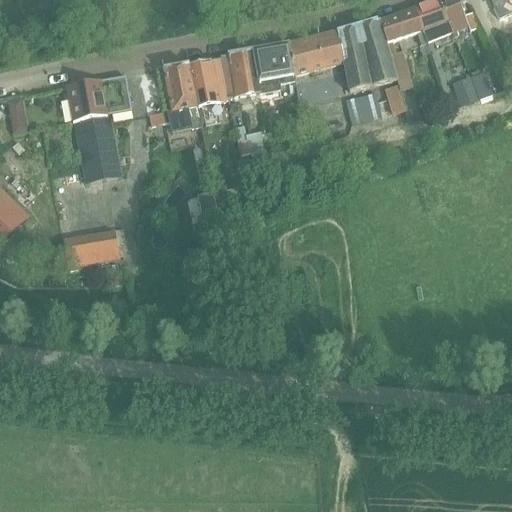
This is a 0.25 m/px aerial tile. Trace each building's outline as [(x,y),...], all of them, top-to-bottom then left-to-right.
[(446,0),(440,3),(452,37),(453,39),(458,37),(456,32),(467,28),(463,19),(455,0),(446,0)] [(511,0),(488,0),(494,11),(509,4),(511,9),(511,0)] [(413,11),(427,46),(427,47),(452,37),(440,3),(439,1),(422,8),(413,11)] [(380,23),(379,23),(386,47),(400,43),(417,37),(421,49),(427,46),(413,11),(400,16),(380,23)] [(463,19),(467,28),(469,34),(476,31),(471,16),(463,19)] [(347,82),(346,82),(349,95),(398,84),(390,58),(386,47),(379,23),(338,36),(347,82)] [(289,49),(293,77),(337,68),(341,83),(346,82),(347,82),(338,36),(290,49),(289,49)] [(226,90),(229,105),(280,94),(278,88),(295,86),(293,77),(289,49),(221,62),(221,63),(226,90)] [(402,54),(390,58),(398,84),(400,94),(413,90),(402,54)] [(189,70),(197,112),(229,105),(226,90),(221,63),(189,70)] [(189,70),(165,74),(173,116),(168,117),(170,127),(172,138),(201,133),(197,112),(189,70)] [(101,84),(66,90),(73,125),(132,115),(125,80),(101,84)] [(460,111),(480,104),(474,85),(471,86),(470,80),(451,86),(460,111)] [(397,86),(385,90),(387,96),(393,117),(405,114),(399,93),(397,86)] [(19,101),(5,104),(7,115),(17,114),(20,109),(19,101)] [(153,131),(170,127),(168,117),(151,120),(153,131)] [(74,128),(85,188),(122,181),(111,122),(74,128)] [(342,124),(332,127),(335,138),(345,135),(342,124)] [(250,157),(251,159),(251,160),(267,156),(264,134),(246,137),(244,128),(234,130),(240,158),(250,157)] [(226,194),(214,197),(217,208),(229,205),(226,194)] [(221,233),(218,219),(212,196),(198,199),(204,226),(193,228),(196,239),(201,237),(221,233)] [(0,247),(25,222),(0,197),(0,247)] [(69,272),(120,263),(115,235),(64,244),(69,272)]
